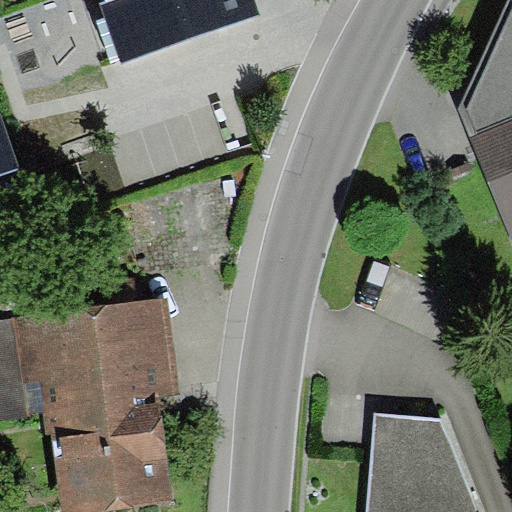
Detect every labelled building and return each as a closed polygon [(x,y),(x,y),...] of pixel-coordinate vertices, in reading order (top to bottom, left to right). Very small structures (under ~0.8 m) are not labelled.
[(256,0),(101,0),(124,65),(262,17),(256,0)] [(511,0),(460,110),(511,236),(511,0)] [(0,174),(16,168),(0,122),(0,174)] [(170,298),(0,318),(0,420),(44,416),(46,433),(51,432),(60,511),(88,511),(173,502),(160,395),(181,392),(170,298)] [(477,511),(444,421),(373,415),(363,511),(477,511)]
